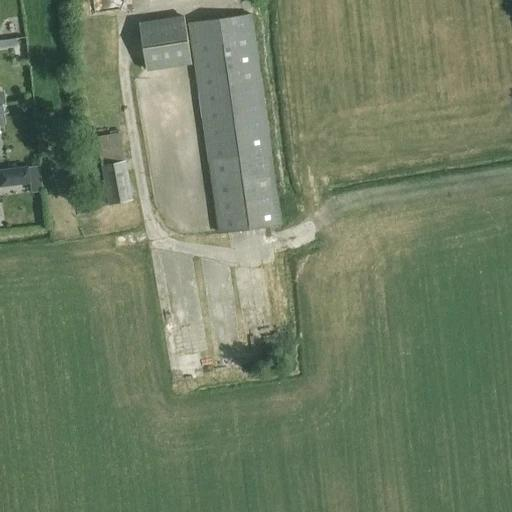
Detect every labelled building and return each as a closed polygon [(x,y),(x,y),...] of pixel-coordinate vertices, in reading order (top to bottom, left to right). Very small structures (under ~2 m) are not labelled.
[(216,210),(278,201),(251,15),(189,24),(216,210)] [(141,23),(148,72),(192,65),(184,16),(141,23)] [(95,136),(108,205),(133,200),(120,132),(119,129),(109,131),(109,134),(95,136)] [(32,194),(44,192),(41,166),(29,168),(29,166),(0,169),(0,188),(31,184),(32,194)] [(278,201),(216,210),(219,233),(281,225),(278,201)]
